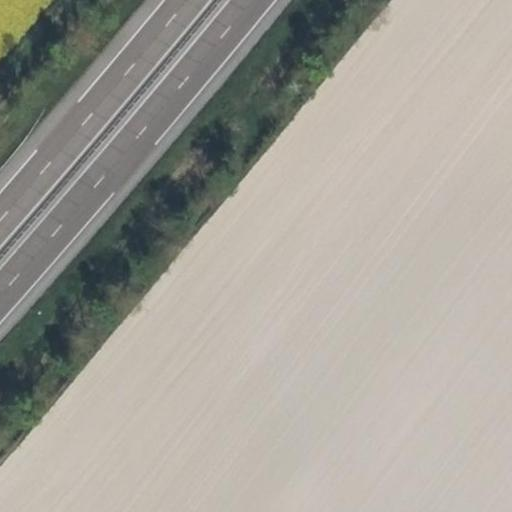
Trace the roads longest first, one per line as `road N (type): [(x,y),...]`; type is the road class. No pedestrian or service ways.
road 1 (motorway): [(0,295),(252,0)]
road 2 (motorway): [(186,0),(0,220)]
